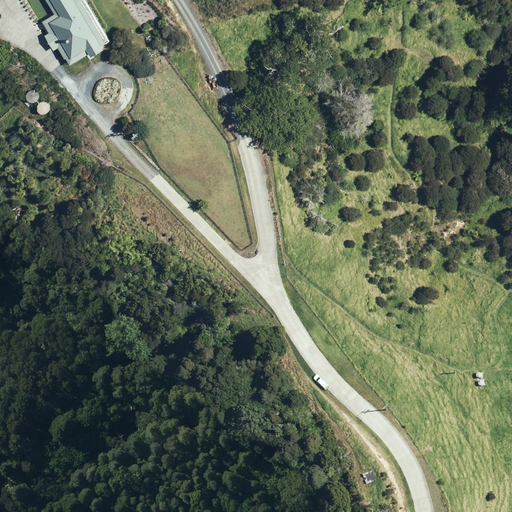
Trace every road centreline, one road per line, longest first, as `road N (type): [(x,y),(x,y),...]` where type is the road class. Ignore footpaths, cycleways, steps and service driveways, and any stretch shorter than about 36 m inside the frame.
road 1 (track): [(177,0),(217,67),(252,152),(277,307),(377,411),(422,484),(426,511)]
road 2 (unknown): [(265,259),(179,190),(4,0)]
